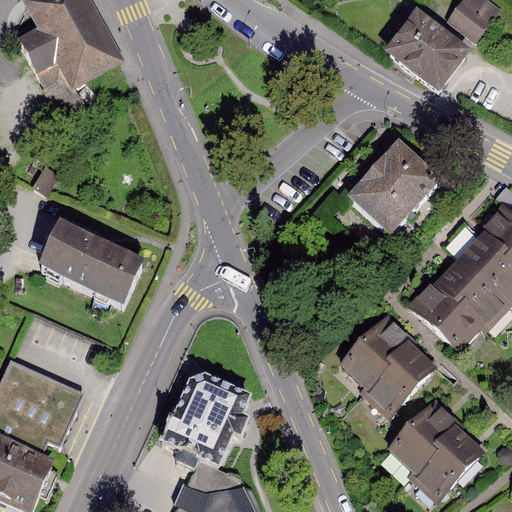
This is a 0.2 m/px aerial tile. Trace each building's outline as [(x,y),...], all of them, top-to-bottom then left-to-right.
[(81,0),(39,0),(22,10),(40,41),(19,53),(43,95),(62,84),(72,100),(123,71),(81,0)] [(482,0),(470,0),(452,27),(477,44),(499,11),(482,0)] [(416,14),(384,59),(441,98),(472,53),(416,14)] [(440,189),(397,152),(347,211),(390,248),(440,189)] [(511,224),(503,216),(408,309),(459,361),(511,308),(511,224)] [(148,271),(60,231),(38,279),(126,319),(148,271)] [(40,321),(36,332),(50,337),(43,356),(66,365),(70,353),(101,364),(108,346),(40,321)] [(388,328),(342,374),(391,422),(437,376),(388,328)] [(0,398),(0,511),(39,511),(57,474),(45,467),(53,452),(65,455),(86,402),(14,371),(0,398)] [(206,384),(193,390),(165,451),(185,459),(181,468),(199,476),(215,483),(219,475),(231,448),(238,451),(246,434),(238,431),(250,404),(206,384)] [(435,411),(389,457),(439,508),(486,463),(435,411)] [(219,475),(215,483),(199,476),(183,511),(251,511),(239,483),(219,475)]
